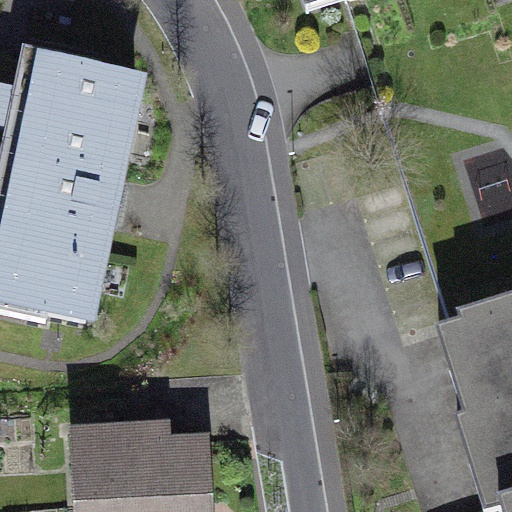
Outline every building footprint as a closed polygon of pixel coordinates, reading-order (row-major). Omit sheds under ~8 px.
[(292,0),(300,26),(391,0),(292,0)] [(511,0),(476,0),(480,15),(511,6),(511,0)] [(31,59),(0,200),(0,313),(91,333),(146,84),(31,59)] [(511,320),(440,339),(484,511),(489,511),(511,506),(511,320)] [(223,511),(221,448),(87,453),(88,511),(223,511)]
